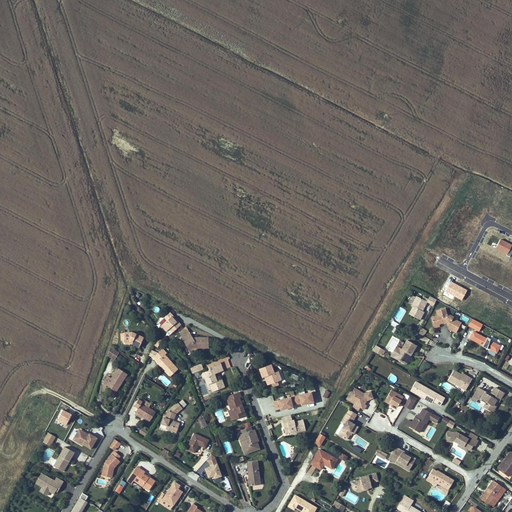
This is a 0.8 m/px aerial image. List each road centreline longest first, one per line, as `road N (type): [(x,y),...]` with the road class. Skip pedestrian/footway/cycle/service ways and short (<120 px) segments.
road 1 (residential): [(263,511),(284,484),(238,353)]
road 2 (residential): [(114,428),(234,508)]
road 3 (residential): [(511,295),(468,271),(492,229),(511,239)]
